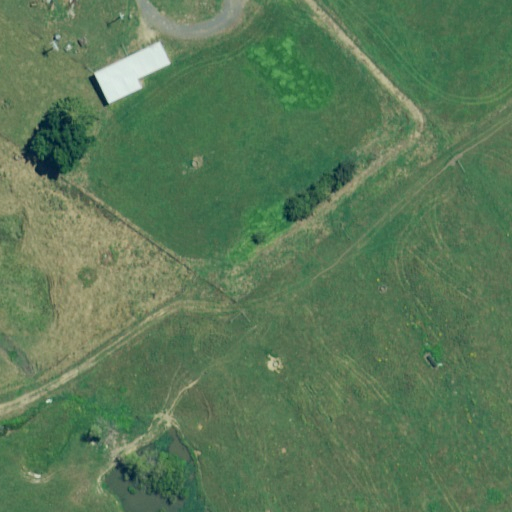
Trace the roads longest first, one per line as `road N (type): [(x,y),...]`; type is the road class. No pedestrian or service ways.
road 1 (track): [(281,0),(422,126),(228,279),(117,336),(0,413)]
road 2 (track): [(145,0),(161,22),(237,24),(252,0)]
